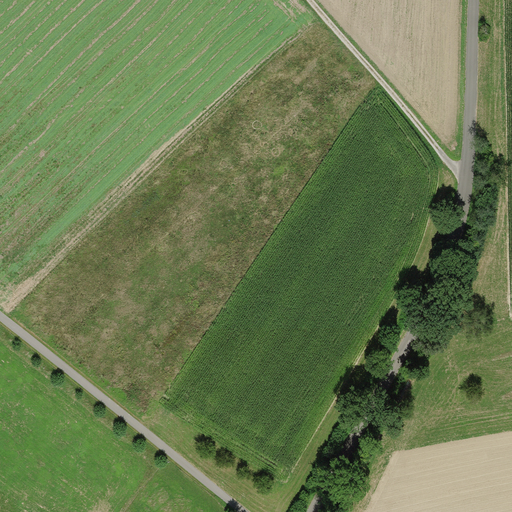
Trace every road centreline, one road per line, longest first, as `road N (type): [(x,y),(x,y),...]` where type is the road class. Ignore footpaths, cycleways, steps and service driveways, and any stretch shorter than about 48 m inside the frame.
road 1 (unclassified): [(324,511),(415,333),(461,210),(472,0)]
road 2 (unclassified): [(239,511),(0,318)]
road 3 (track): [(466,177),(306,0)]
